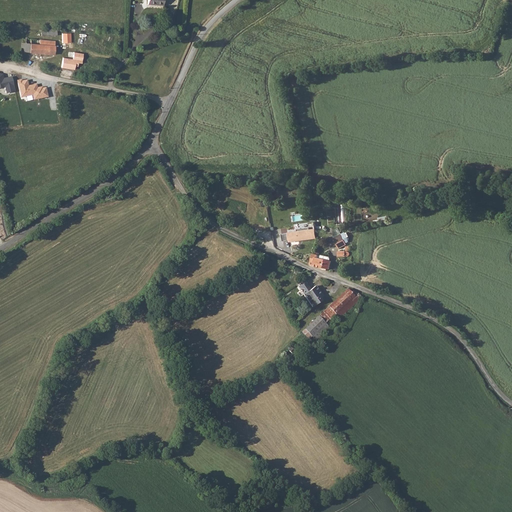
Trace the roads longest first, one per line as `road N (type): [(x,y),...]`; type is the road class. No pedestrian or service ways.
road 1 (unclassified): [(511,402),(444,323),(200,212),(154,138)]
road 2 (unclassified): [(154,138),(113,178),(0,250)]
road 3 (unclassified): [(31,72),(169,102)]
road 4 (unclassified): [(236,0),(204,31),(169,102)]
